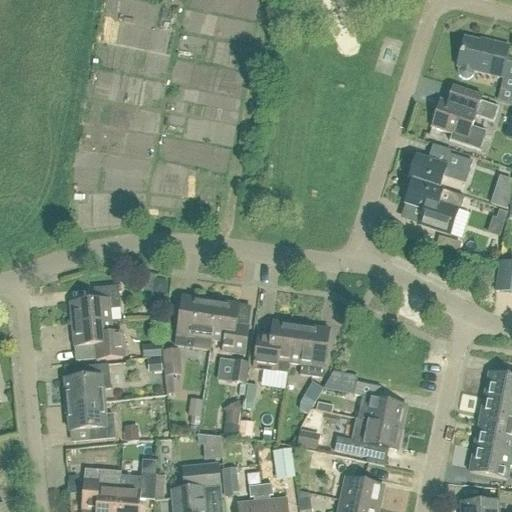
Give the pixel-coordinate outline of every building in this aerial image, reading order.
[(146,57),(149,40),(127,36),(124,52),(146,57)] [(474,77),(475,73),(500,79),(508,48),(491,44),(491,46),(465,40),(458,69),(460,69),(459,74),(461,77),(463,81),(467,81),(470,79),(474,77)] [(159,59),(162,45),(150,43),(148,57),(159,59)] [(440,103),(432,130),(452,136),(450,143),(480,153),(486,135),(472,130),(476,119),(495,125),(500,109),(483,104),(484,98),(453,89),(448,105),(440,103)] [(446,167),(416,157),(408,181),(439,191),(440,190),(443,178),(465,185),(472,162),(450,155),(446,167)] [(408,182),(412,184),(405,206),(424,212),(419,227),(450,237),(458,211),(456,211),(461,197),(440,190),(439,191),(408,181),(408,182)] [(511,266),(500,265),(495,294),(511,296),(511,266)] [(69,305),(71,328),(110,324),(109,311),(119,310),(117,289),(93,291),(94,303),(69,305)] [(175,347),(198,350),(210,352),(212,342),(217,304),(195,301),(182,299),(180,316),(175,347)] [(217,304),(212,342),(223,343),(222,354),(245,357),(249,330),(236,328),(239,307),(217,304)] [(110,324),(71,328),(74,350),(97,348),(99,359),(124,357),(122,335),(112,336),(110,324)] [(273,324),(271,338),(259,337),(254,372),(287,376),(289,367),(295,327),(273,324)] [(329,332),(295,327),(289,367),(301,368),(300,379),(321,381),(322,372),(324,372),(329,332)] [(141,348),(143,361),(161,359),(160,346),(141,348)] [(163,353),(168,398),(174,397),(172,378),(182,377),(179,351),(163,353)] [(187,353),(186,373),(207,374),(208,353),(187,353)] [(249,364),(234,362),(231,383),(247,385),(249,364)] [(67,408),(103,405),(102,393),(111,393),(109,368),(84,370),(85,381),(65,383),(67,408)] [(511,406),(511,379),(489,375),(484,400),(511,406)] [(357,423),(400,432),(406,407),(379,401),(382,389),(358,384),(359,380),(346,377),(342,396),(355,399),(356,397),(362,399),(357,423)] [(183,384),(184,402),(199,401),(197,383),(183,384)] [(511,406),(484,400),(479,424),(511,431),(511,406)] [(219,435),(238,437),(240,422),(239,422),(241,409),(238,403),(223,410),(226,416),(225,425),(220,425),(219,435)] [(115,442),(114,430),(113,417),(105,417),(103,405),(67,408),(70,435),(90,433),(91,445),(115,442)] [(345,438),(342,455),(368,460),(370,448),(396,453),(400,432),(357,423),(356,422),(352,439),(345,438)] [(474,449),(511,456),(511,431),(479,424),(474,449)] [(511,456),(474,449),(469,474),(507,482),(510,468),(511,468),(511,456)] [(273,454),(277,482),(295,479),(291,451),(273,454)] [(221,492),(219,467),(183,471),(185,493),(172,494),(174,511),(207,511),(206,493),(221,492)] [(221,472),(224,499),(239,498),(236,470),(221,472)] [(118,511),(121,479),(120,478),(120,475),(85,473),(82,511),(118,511)] [(142,480),(121,479),(118,511),(140,511),(141,502),(156,503),(158,479),(142,477),(142,480)] [(158,501),(169,503),(174,482),(163,479),(158,501)] [(347,480),(342,503),(377,510),(381,487),(347,480)] [(288,511),(288,501),(270,503),(269,498),(273,497),(271,486),(261,488),(263,511),(288,511)] [(263,511),(261,488),(248,489),(250,500),(254,500),(255,505),(237,507),(238,511),(263,511)] [(8,511),(2,502),(0,503),(0,511),(8,511)] [(376,511),(377,510),(342,503),(340,511),(376,511)]
